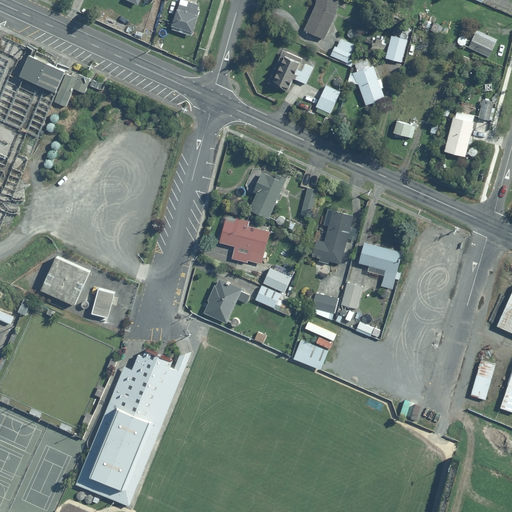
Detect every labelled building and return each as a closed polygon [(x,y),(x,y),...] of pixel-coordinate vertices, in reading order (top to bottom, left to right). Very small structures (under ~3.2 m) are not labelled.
[(187,0),(180,0),(172,27),(193,34),(203,5),(187,0)] [(311,0),(309,6),(313,7),(304,30),(325,39),(341,0),(311,0)] [(395,25),(392,35),(386,57),(401,61),(410,29),(395,25)] [(498,38),(478,28),(469,47),(489,56),(498,38)] [(357,42),(342,35),(332,55),(347,63),(357,42)] [(386,38),(372,38),(372,49),(386,50),(386,38)] [(56,57),(24,42),(13,64),(46,79),(56,57)] [(304,58),(283,50),(270,82),(288,89),(294,76),(306,82),(313,65),(303,62),(304,58)] [(360,70),(354,72),(366,104),(387,96),(374,64),(371,65),(369,59),(357,63),(360,70)] [(67,69),(55,63),(42,90),(55,96),(67,69)] [(68,73),(67,74),(55,101),(67,106),(75,88),(86,92),(90,83),(68,73)] [(341,91),(326,84),(316,104),(330,112),(341,91)] [(497,100),(485,97),(480,117),(492,120),(497,100)] [(451,108),(445,105),(441,115),(448,117),(451,108)] [(476,112),(456,108),(446,150),(466,155),(476,112)] [(398,119),(394,131),(413,137),(417,125),(398,119)] [(277,176),(264,170),(254,190),(258,192),(250,209),(269,218),(288,178),(278,173),(277,176)] [(318,189),(308,187),(302,214),(312,217),(318,189)] [(318,239),(313,254),(341,262),(355,215),(329,207),(324,224),(330,225),(325,241),(318,239)] [(252,220),(228,213),(220,241),(236,245),(232,257),(248,262),(249,260),(262,263),(272,229),(251,224),(252,220)] [(403,251),(365,240),(359,262),(371,265),(370,270),(385,275),(382,285),(393,288),(403,251)] [(91,270),(57,254),(42,288),(76,303),(91,270)] [(272,268),(265,282),(285,291),(292,277),(286,274),(289,268),(276,263),(273,269),(272,268)] [(242,286),(221,277),(205,312),(228,322),(239,298),(249,303),(252,295),(240,290),(242,286)] [(363,284),(347,280),(342,303),(358,306),(363,284)] [(262,283),(256,298),(290,315),(295,305),(285,300),(288,295),(262,283)] [(120,300),(85,285),(72,316),(108,331),(120,300)] [(339,299),(317,291),(310,310),(333,318),(339,299)] [(511,292),(497,324),(511,331),(511,292)] [(32,300),(26,297),(19,311),(26,314),(32,300)] [(0,308),(0,318),(12,324),(15,316),(0,308)] [(184,357),(133,335),(77,469),(128,490),(184,357)] [(303,338),(295,357),(322,369),(330,350),(303,338)] [(497,364),(482,359),(470,394),(485,399),(497,364)] [(511,374),(501,407),(511,410),(511,374)] [(415,405),(407,402),(402,417),(410,420),(415,405)]
